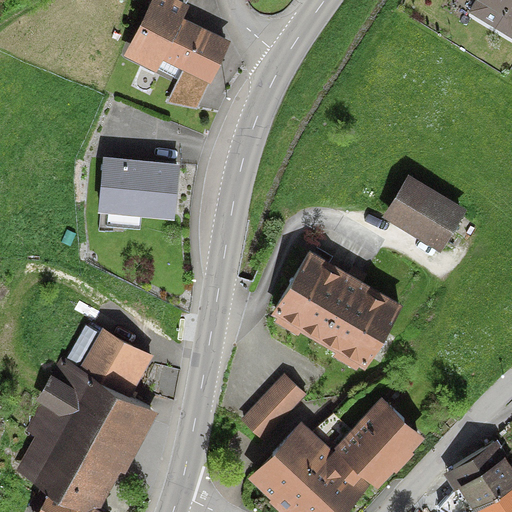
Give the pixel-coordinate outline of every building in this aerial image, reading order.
[(152,0),(139,29),(142,30),(130,54),(153,65),(159,53),(206,76),(222,42),(176,19),(185,0),(152,0)] [(511,0),(476,0),(470,12),(510,36),(511,33),(511,0)] [(99,206),(171,212),(175,167),(103,160),(99,206)] [(387,212),(438,244),(458,212),(407,180),(387,212)] [(382,332),(397,307),(307,253),(292,278),(288,280),(288,284),(273,309),(364,363),(379,337),(382,336),(382,332)] [(97,511),(92,509),(148,408),(115,389),(137,350),(104,332),(82,371),(62,359),(40,399),(44,401),(27,431),(44,440),(25,474),(63,495),(53,511),(97,511)] [(242,419),(262,439),(303,395),(283,376),(242,419)] [(356,427),(355,426),(338,443),(329,435),(320,445),(298,424),(271,454),(272,455),(253,475),(276,496),(278,493),(295,509),(292,511),(327,511),(330,509),(332,511),(336,511),(362,485),(352,476),(361,467),(374,480),(392,462),(389,459),(401,446),(404,449),(416,436),(400,422),(402,419),(381,400),(356,427)] [(509,506),(511,503),(511,476),(510,473),(509,473),(491,443),(451,467),(476,509),(501,494),(509,506)] [(442,511),(462,511),(467,507),(451,492),(437,507),(442,511)]
